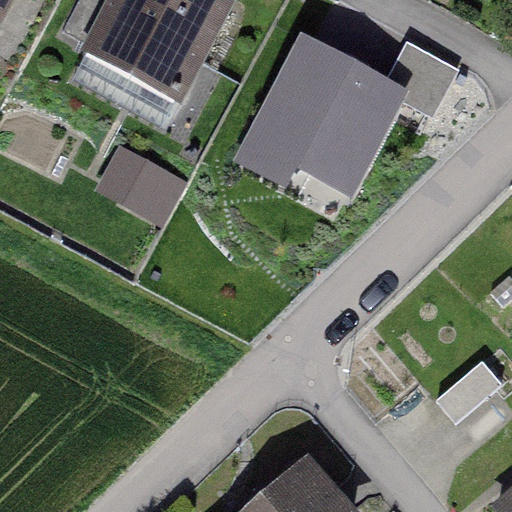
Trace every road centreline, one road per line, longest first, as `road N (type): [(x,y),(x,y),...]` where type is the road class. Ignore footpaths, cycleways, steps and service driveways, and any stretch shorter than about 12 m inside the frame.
road 1 (residential): [(511,126),(298,322)]
road 2 (residential): [(298,322),(100,511)]
road 3 (residential): [(477,511),(298,322)]
